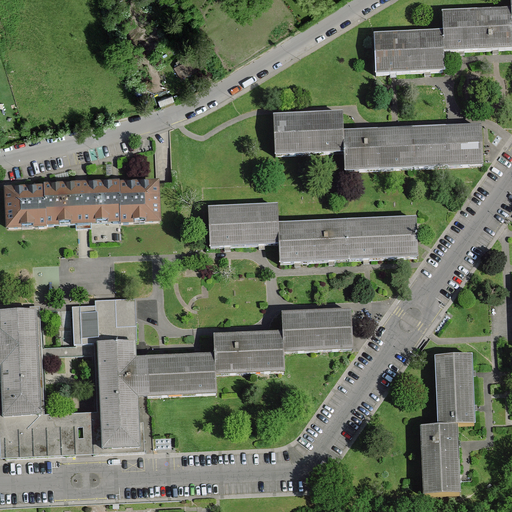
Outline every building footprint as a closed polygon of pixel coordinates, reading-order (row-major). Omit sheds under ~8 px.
[(511,0),(511,14),(443,17),(444,36),(375,39),(376,78),(445,75),(444,56),(511,52),(511,0)] [(190,59),(175,68),(181,78),(196,68),(190,59)] [(486,169),(484,130),(345,137),(344,117),(275,121),(277,160),(347,156),(348,176),(486,169)] [(160,223),(158,184),(121,186),(121,184),(116,184),(82,186),(48,188),(44,188),(45,189),(6,191),(8,230),(48,228),(47,227),(90,224),(122,223),(122,225),(124,225),(160,223)] [(419,262),(418,221),(279,227),(278,209),(210,212),(211,252),(280,249),(281,268),(419,262)] [(355,353),(353,315),(283,318),(284,336),(215,339),(216,360),(139,363),(137,324),(136,302),(96,304),(96,310),(74,311),(76,349),(98,348),(101,417),(103,457),(142,454),(139,402),(218,399),(217,379),(287,376),(286,356),(355,353)] [(40,420),(36,315),(0,316),(0,333),(0,335),(0,334),(0,368),(2,369),(3,396),(0,396),(0,415),(2,461),(103,457),(101,417),(40,420)] [(474,426),(470,357),(435,359),(439,428),(420,429),(424,498),(459,496),(456,427),(474,426)]
